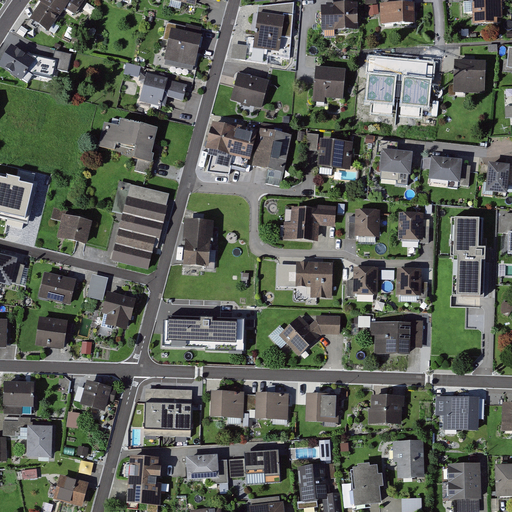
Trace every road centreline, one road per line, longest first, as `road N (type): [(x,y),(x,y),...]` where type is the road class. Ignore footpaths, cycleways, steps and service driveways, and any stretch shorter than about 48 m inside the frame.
road 1 (residential): [(511,382),(138,370)]
road 2 (residential): [(160,282),(236,0)]
road 3 (residential): [(160,282),(0,242)]
road 4 (residential): [(98,511),(138,370)]
road 5 (residential): [(138,370),(0,365)]
